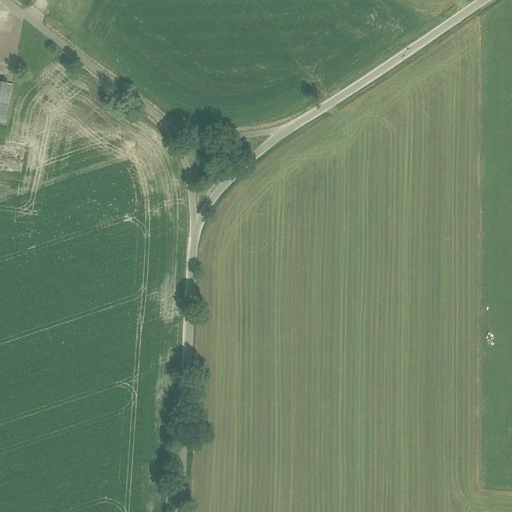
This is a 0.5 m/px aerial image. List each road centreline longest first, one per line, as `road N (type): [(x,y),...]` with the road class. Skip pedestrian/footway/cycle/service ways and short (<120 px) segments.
road 1 (unclassified): [(177,511),(194,228)]
road 2 (unclassified): [(283,132),(484,0)]
road 3 (unclassified): [(170,129),(3,0)]
road 4 (unclassified): [(194,228),(230,177),(283,132)]
